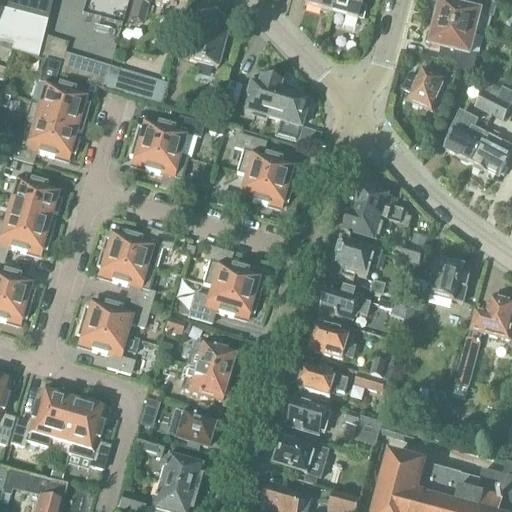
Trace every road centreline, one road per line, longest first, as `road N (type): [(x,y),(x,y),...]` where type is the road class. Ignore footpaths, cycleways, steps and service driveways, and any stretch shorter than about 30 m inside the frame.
road 1 (residential): [(229,511),(304,258)]
road 2 (residential): [(87,196),(304,258)]
road 3 (residential): [(104,511),(134,398),(37,369)]
road 4 (residential): [(511,261),(486,245),(356,111)]
road 5 (residential): [(37,369),(87,196)]
road 6 (residential): [(304,258),(337,146),(356,111)]
road 7 (residential): [(356,111),(249,0)]
